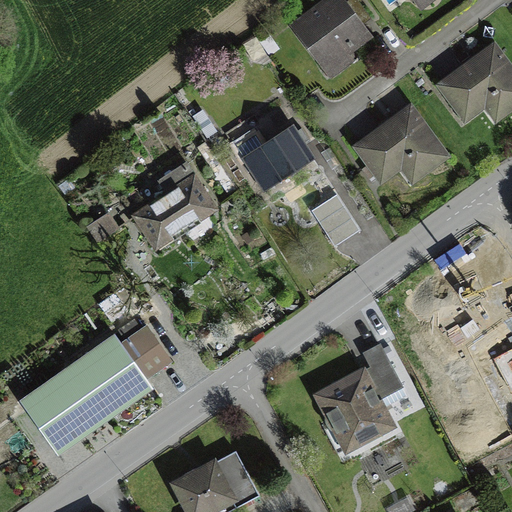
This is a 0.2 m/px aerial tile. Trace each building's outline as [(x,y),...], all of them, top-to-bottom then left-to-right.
[(341,0),(334,0),(297,26),(325,65),(367,35),(341,0)] [(511,77),(492,50),(443,86),(465,116),(482,103),(493,118),(511,103),(511,77)] [(411,112),(359,148),(380,177),(398,165),(409,180),(442,157),(411,112)] [(290,126),(244,156),(265,188),(310,158),(290,126)] [(192,180),(137,215),(157,246),(212,211),(192,180)] [(146,328),(25,408),(27,411),(52,449),(146,387),(128,361),(140,353),(153,373),(169,362),(146,328)] [(511,349),(493,359),(497,366),(468,381),(482,407),(496,400),(507,423),(511,420),(511,349)] [(362,373),(319,395),(345,447),(389,426),(362,373)] [(223,511),(258,495),(236,451),(177,482),(190,511),(223,511)]
